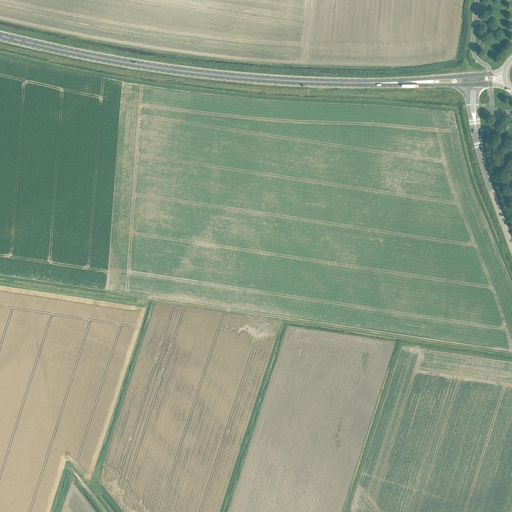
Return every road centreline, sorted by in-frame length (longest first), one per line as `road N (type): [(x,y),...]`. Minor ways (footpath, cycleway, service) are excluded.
road 1 (primary): [(418,82),(220,75),(0,35)]
road 2 (unclassified): [(511,245),(474,121)]
